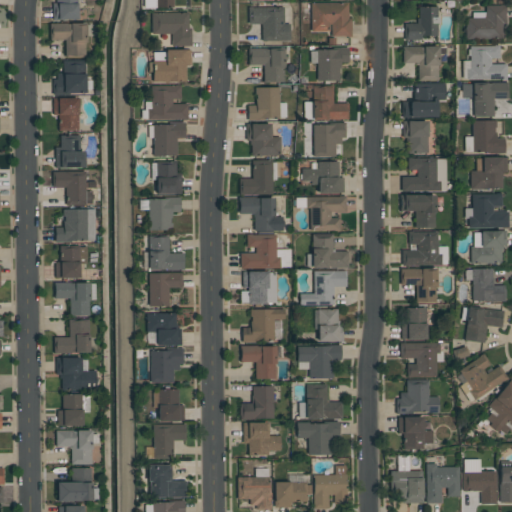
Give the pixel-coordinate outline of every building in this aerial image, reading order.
[(76,20),(76,0),(56,0),(56,3),(51,3),(52,20),(76,20)] [(150,0),(150,8),(173,7),(173,0),(150,0)] [(309,3),(310,32),(328,32),(328,37),(349,37),(349,3),(309,3)] [(502,39),(502,5),(484,6),(484,14),(464,15),(465,40),(502,39)] [(247,25),(260,25),(260,41),(289,41),(288,23),(291,23),(291,7),(247,8),(247,25)] [(436,7),(417,7),(417,23),(403,24),(403,40),(421,40),(421,36),(437,36),(436,7)] [(150,13),(150,34),(170,34),(170,45),(189,45),(188,13),(150,13)] [(49,40),(64,40),(64,57),(84,57),(84,23),(49,24),(49,40)] [(505,79),(505,64),(491,65),(490,59),(498,59),(498,46),(468,46),(469,61),(461,61),(461,79),(505,79)] [(402,64),(416,64),(417,81),(438,81),(437,62),(445,62),(444,47),(401,47),(402,64)] [(283,50),(247,49),(247,65),(262,66),(262,82),(282,83),(283,50)] [(316,64),(315,81),(338,82),(339,63),(347,63),(347,50),(309,49),(309,64),(316,64)] [(190,51),(152,51),(152,82),(185,82),(185,66),(190,66),(190,51)] [(83,60),(61,61),(62,75),(51,75),(52,94),(84,93),(83,60)] [(414,84),(414,101),(402,102),(402,118),(436,117),(435,100),(444,100),(444,83),(414,84)] [(492,117),(492,99),(507,99),(507,84),(463,84),(463,97),(471,97),(471,117),(492,117)] [(179,86),(150,86),(150,102),(145,102),(146,120),(186,119),(186,104),(171,104),(171,99),(180,99),(179,86)] [(247,119),(285,119),(285,103),(278,103),(278,87),(254,88),(255,106),(246,106),(247,119)] [(51,99),(52,115),(57,115),(57,131),(77,131),(77,98),(51,99)] [(426,121),(401,121),(402,140),(406,140),(407,154),(426,154),(426,121)] [(494,121),(471,121),(470,137),(463,137),(463,152),(503,153),(503,138),(494,138),(494,121)] [(184,124),(147,125),(147,138),(151,138),(152,156),(176,156),(176,139),(184,139),(184,124)] [(278,137),(270,138),(269,124),(247,124),(248,157),(278,156),(278,137)] [(311,125),(312,157),(334,156),(334,144),(343,144),(342,124),(311,125)] [(81,169),(81,137),(58,137),(59,147),(54,147),(54,169),(81,169)] [(500,189),(500,172),(506,172),(505,157),(474,158),(475,171),(469,171),(469,189),(500,189)] [(400,191),(445,190),(444,158),(406,159),(406,170),(415,170),(415,177),(400,177),(400,191)] [(238,195),(271,195),(270,161),(250,161),(250,178),(238,178),(238,195)] [(180,195),(180,172),(175,172),(175,162),(154,162),(155,195),(180,195)] [(337,163),(307,163),(307,169),(300,169),(300,183),(317,183),(316,194),(342,194),(342,177),(337,177),(337,163)] [(89,191),(85,192),(84,171),(52,172),(52,188),(64,188),(65,206),(90,205),(89,191)] [(500,194),(471,194),(471,209),(463,209),(463,218),(467,218),(467,228),(507,227),(506,212),(492,212),(492,207),(500,207),(500,194)] [(413,228),(434,228),(434,195),(399,195),(399,211),(414,212),(413,228)] [(339,231),(338,218),(330,218),(330,213),(345,213),(344,197),(307,197),(307,231),(339,231)] [(179,198),(147,199),(147,231),(170,230),(170,212),(179,212),(179,198)] [(238,198),(238,214),(253,214),(252,232),(281,233),(282,217),(276,217),(276,199),(238,198)] [(54,242),(94,241),(93,209),(62,209),(62,227),(53,228),(54,242)] [(446,265),(446,247),(436,247),(436,231),(407,232),(407,250),(400,250),(400,265),(446,265)] [(471,231),(470,263),(502,264),(502,232),(471,231)] [(238,253),(239,269),(290,267),(289,250),(275,250),(275,234),(245,235),(245,248),(254,248),(254,253),(238,253)] [(347,268),(346,251),(332,252),(331,234),(310,234),(311,268),(347,268)] [(168,238),(148,237),(147,270),(182,270),(182,254),(167,253),(168,238)] [(79,278),(78,264),(85,264),(85,246),(59,247),(59,262),(53,262),(54,278),(79,278)] [(414,285),(414,303),(435,303),(434,269),(399,270),(400,285),(414,285)] [(491,269),(463,270),(464,280),(470,280),(471,302),(504,301),(503,285),(491,285),(491,269)] [(275,303),(274,271),(241,272),(241,290),(239,290),(239,304),(275,303)] [(298,294),(298,305),(333,305),(333,288),(345,287),(344,271),(312,271),(312,294),(298,294)] [(147,274),(147,307),(168,307),(167,288),(181,288),(180,273),(147,274)] [(88,283),(53,283),(53,299),(68,299),(68,316),(88,316),(88,300),(94,300),(94,287),(88,287),(88,283)] [(483,343),(485,325),(499,327),(502,312),(467,307),(463,341),(483,343)] [(425,340),(425,308),(404,308),(404,325),(400,325),(400,340),(425,340)] [(241,342),(272,341),(271,320),(283,319),(283,309),(248,310),(249,327),(240,327),(241,342)] [(315,342),(339,342),(338,309),(314,310),(315,342)] [(88,353),(87,321),(67,321),(67,337),(52,338),(52,353),(88,353)] [(438,342),(398,344),(399,359),(413,359),(413,364),(405,364),(406,377),(435,376),(434,353),(438,353),(438,342)] [(254,379),(274,379),(275,347),(239,346),(239,362),(254,362),(254,379)] [(296,346),(296,369),(307,369),(307,379),(332,378),(332,361),(340,361),(339,346),(296,346)] [(172,383),(172,371),(180,371),(180,351),(148,350),(148,383),(172,383)] [(457,371),(476,399),(506,378),(496,364),(491,367),(482,354),(457,371)] [(86,371),(86,358),(58,359),(58,390),(93,389),(93,371),(86,371)] [(427,397),(427,380),(405,380),(405,392),(396,393),(396,413),(437,412),(437,397),(427,397)] [(486,407),(491,411),(484,420),(503,436),(511,427),(511,383),(509,381),(486,407)] [(341,403),(326,403),(326,384),(304,384),(304,419),(340,419),(341,403)] [(272,418),(272,386),(251,387),(251,403),(238,404),(238,419),(272,418)] [(182,405),(177,405),(177,391),(152,391),(152,407),(157,407),(157,422),(183,421),(182,405)] [(81,426),(81,412),(80,394),(60,394),(61,409),(56,409),(56,426),(81,426)] [(422,417),(397,417),(397,434),(402,434),(402,450),(422,450),(422,443),(431,443),(431,431),(422,431),(422,417)] [(247,456),(268,455),(268,451),(280,451),(279,436),(267,436),(266,423),(241,423),(241,444),(246,444),(247,456)] [(306,455),(332,455),(332,438),(338,438),(338,423),(296,423),(296,438),(306,438),(306,455)] [(151,425),(153,459),(172,459),(171,441),(184,440),(183,424),(151,425)] [(69,464),(90,465),(90,431),(55,430),(54,447),(70,447),(69,464)] [(446,497),(458,496),(457,467),(435,467),(435,463),(424,463),(425,504),(440,503),(440,488),(445,488),(446,497)] [(184,481),(170,481),(170,465),(147,466),(147,498),(184,497),(184,481)] [(312,475),(311,508),(327,509),(327,496),(332,496),(332,504),(344,504),(345,466),(333,465),(333,475),(312,475)] [(55,501),(90,501),(90,468),(70,468),(70,483),(56,483),(55,501)] [(235,500),(248,500),(248,508),(268,509),(269,470),(253,469),(253,477),(236,477),(235,500)] [(422,503),(420,471),(390,472),(391,504),(422,503)] [(494,471),(461,472),(461,492),(479,492),(479,503),(495,503),(494,471)] [(305,502),(305,495),(310,495),(310,484),(303,484),(303,475),(288,475),(288,482),(273,482),(272,507),(290,507),(290,502),(305,502)]
